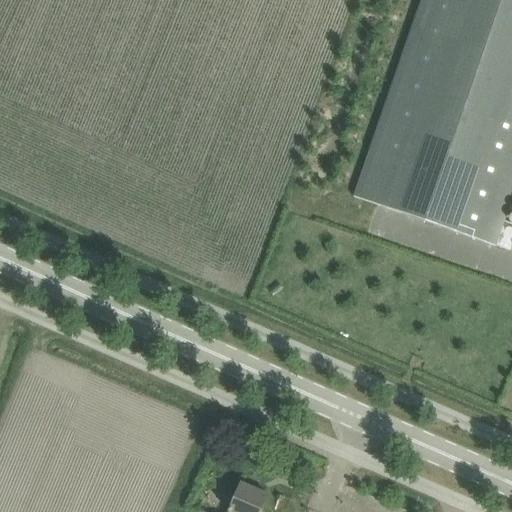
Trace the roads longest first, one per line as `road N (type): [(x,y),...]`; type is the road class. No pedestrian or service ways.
road 1 (unclassified): [(511,441),(0,211)]
road 2 (primary): [(511,483),(0,257)]
road 3 (unclassified): [(0,302),(471,511)]
